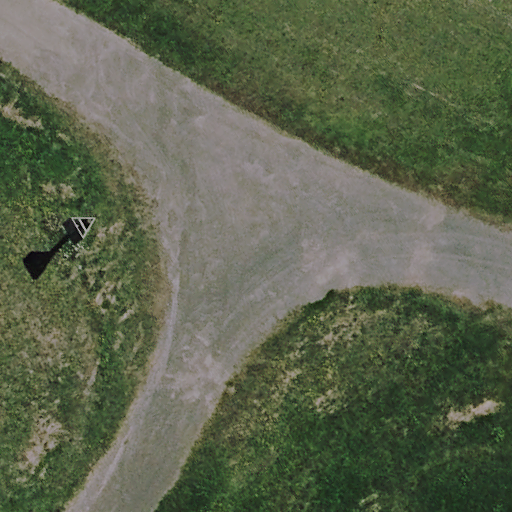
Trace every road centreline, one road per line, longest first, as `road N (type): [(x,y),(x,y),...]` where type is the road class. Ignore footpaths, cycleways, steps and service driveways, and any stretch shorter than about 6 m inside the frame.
road 1 (track): [(511,281),(459,255),(262,225),(31,28),(0,11)]
road 2 (track): [(262,225),(168,417),(100,511)]
